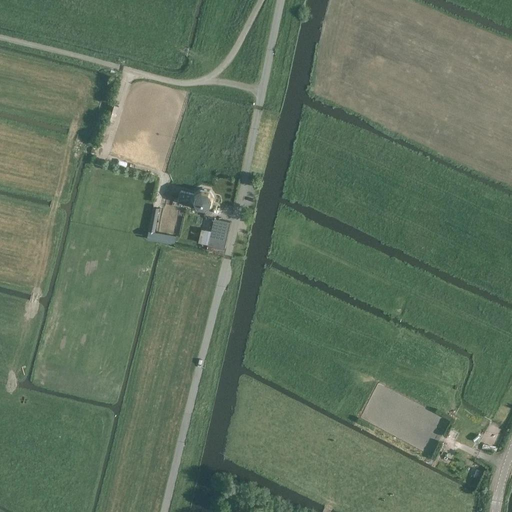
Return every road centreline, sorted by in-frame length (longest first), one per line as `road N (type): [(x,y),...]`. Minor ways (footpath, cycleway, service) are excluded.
road 1 (unclassified): [(166,511),(263,92)]
road 2 (unclassified): [(0,40),(180,85),(213,81)]
